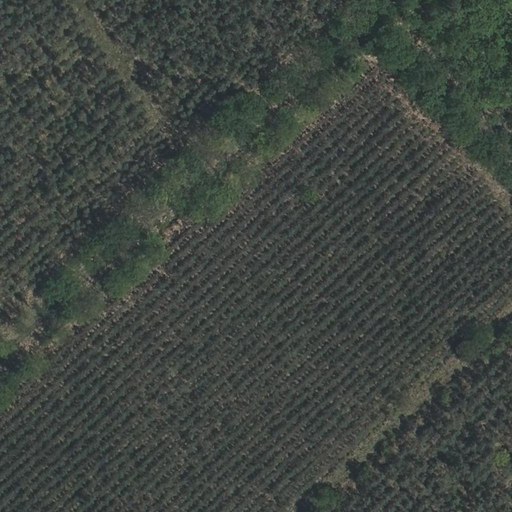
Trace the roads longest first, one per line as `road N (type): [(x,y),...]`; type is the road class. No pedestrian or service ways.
road 1 (track): [(0,367),(390,0)]
road 2 (track): [(82,0),(208,175)]
